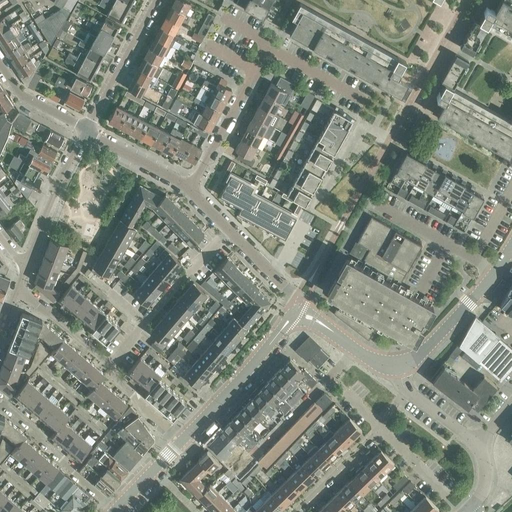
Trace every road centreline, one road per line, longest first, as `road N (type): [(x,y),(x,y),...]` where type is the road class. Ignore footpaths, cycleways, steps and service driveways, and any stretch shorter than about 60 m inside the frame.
road 1 (residential): [(109,365),(229,230)]
road 2 (tertiary): [(180,442),(299,316)]
road 3 (residential): [(190,189),(265,50)]
road 4 (residential): [(115,510),(0,403)]
road 5 (residential): [(88,130),(24,267)]
road 6 (residential): [(157,0),(88,130)]
road 7 (tertiary): [(396,364),(434,341),(496,270)]
road 8 (residential): [(496,270),(381,207)]
